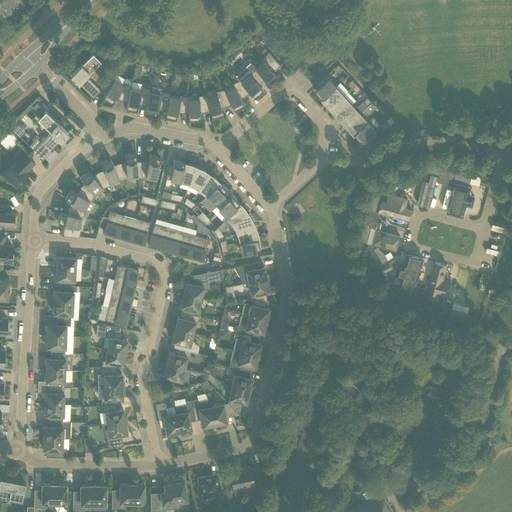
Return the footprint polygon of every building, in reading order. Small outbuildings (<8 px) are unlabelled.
[(0,0),(0,18),(6,14),(7,16),(13,11),(14,0),(0,0)] [(255,68),(265,78),(269,83),(277,76),(273,71),(279,65),(280,66),(281,65),(268,52),(261,59),(263,61),(256,67),(255,68)] [(100,61),(100,60),(92,53),(70,75),(74,78),(73,79),(74,80),(75,80),(79,83),(86,76),(100,61)] [(241,81),(240,81),(250,92),(254,97),(262,89),(259,85),(258,84),(265,78),(255,68),(256,67),(254,65),(253,65),(250,62),(246,66),(249,70),(251,72),(247,75),(241,81)] [(339,73),(343,69),(339,64),(334,68),(339,73)] [(113,79),(115,75),(113,73),(100,85),(106,91),(113,79)] [(327,75),(324,77),(317,84),(319,87),(315,91),(322,98),(336,86),(327,75)] [(100,90),(87,77),(80,84),(93,98),(100,90)] [(122,84),(113,79),(106,91),(103,97),(112,103),(116,97),(121,100),(127,101),(130,86),(123,82),(122,84)] [(352,88),(356,84),(352,79),(348,83),(352,88)] [(223,89),(231,103),(234,109),(244,104),(241,98),(246,95),(250,92),(239,80),(232,84),(233,86),(225,91),(224,89),(223,89)] [(360,88),(356,84),(352,88),(356,92),(360,88)] [(130,86),(127,101),(126,108),(136,110),(138,103),(147,105),(150,89),(141,87),(140,89),(131,87),(131,86),(130,86)] [(344,95),(336,86),(322,98),(330,107),(344,95)] [(150,89),(147,105),(145,112),(156,114),(157,107),(166,109),(170,93),(160,91),(160,94),(150,92),(151,89),(150,89)] [(206,95),(210,110),(212,117),(222,114),(221,108),(226,107),(231,103),(223,89),(216,91),(216,94),(207,97),(206,95)] [(170,93),(166,109),(165,116),(175,118),(177,111),(183,113),(188,112),(188,96),(180,95),(179,98),(170,96),(170,93)] [(210,110),(206,95),(198,95),(198,98),(188,98),(188,96),(188,112),(188,119),(199,119),(199,112),(205,112),(210,110)] [(344,95),(330,107),(338,116),(352,104),(344,95)] [(368,105),(372,102),(368,97),(364,101),(368,105)] [(377,106),(372,102),(368,105),(372,110),(377,106)] [(352,104),(338,116),(346,125),(360,113),(352,104)] [(45,111),(38,118),(37,119),(52,133),(42,144),(50,151),(63,137),(64,137),(65,137),(65,136),(64,136),(68,132),(45,111)] [(360,113),(346,125),(354,134),(368,121),(360,113)] [(381,126),(385,130),(390,126),(387,120),(381,126)] [(378,132),(368,121),(354,134),(362,142),(366,138),(368,141),(378,132)] [(29,146),(32,150),(40,141),(36,138),(29,146)] [(7,168),(1,174),(8,181),(10,180),(17,186),(28,174),(26,172),(35,163),(27,156),(24,153),(15,162),(14,161),(12,162),(9,161),(6,165),(7,168)] [(119,163),(113,165),(120,179),(127,179),(127,176),(137,175),(137,177),(136,161),(136,154),(125,155),(125,162),(119,163)] [(155,181),(158,167),(161,158),(150,155),(148,162),(142,160),(136,161),(137,177),(155,181)] [(98,172),(93,176),(103,188),(111,185),(109,182),(118,178),(119,180),(120,179),(113,165),(111,159),(101,163),(103,169),(98,172)] [(169,165),(167,175),(166,178),(170,179),(180,181),(184,163),(174,161),(173,166),(169,165)] [(191,164),(184,163),(180,181),(185,182),(190,184),(197,167),(191,164)] [(449,169),(441,167),(426,163),(424,171),(439,175),(437,182),(445,184),(449,169)] [(204,170),(197,167),(190,184),(194,186),(198,189),(209,174),(204,170)] [(457,171),(449,169),(445,184),(453,186),(455,179),(470,183),(472,175),(457,171)] [(80,187),(77,192),(90,200),(96,195),(94,193),(102,187),(103,188),(93,176),(88,171),(80,178),(85,183),(80,187)] [(417,182),(412,173),(404,177),(409,186),(417,182)] [(209,174),(198,189),(203,192),(206,196),(219,183),(215,178),(209,174)] [(427,184),(420,182),(414,205),(428,208),(436,178),(429,176),(427,184)] [(482,185),(488,187),(490,180),(481,178),(480,181),(482,185)] [(219,183),(206,196),(213,203),(216,206),(225,197),(223,194),(227,190),(219,183)] [(90,200),(77,192),(71,189),(65,198),(71,202),(68,207),(67,213),(82,217),(85,217),(87,214),(85,213),(86,210),(84,208),(89,200),(90,201),(90,200)] [(466,193),(453,190),(448,212),(461,216),(466,193)] [(177,194),(171,193),(163,191),(162,197),(175,200),(177,194)] [(367,214),(366,217),(381,221),(383,214),(376,212),(380,196),(372,194),(368,210),(367,214)] [(155,205),(156,199),(142,195),(140,202),(155,205)] [(228,199),(225,197),(216,206),(226,216),(239,203),(232,195),(228,199)] [(407,200),(389,196),(382,222),(407,228),(412,210),(405,208),(407,200)] [(174,209),(176,203),(161,200),(160,206),(174,209)] [(239,203),(226,216),(222,220),(226,224),(228,227),(232,224),(248,214),(244,208),(239,203)] [(5,206),(0,205),(0,225),(3,226),(13,226),(14,213),(1,212),(1,206),(5,206)] [(109,211),(106,221),(104,231),(103,231),(117,235),(123,215),(109,211)] [(202,219),(206,215),(202,211),(198,215),(202,219)] [(82,217),(67,213),(60,212),(58,222),(64,224),(63,230),(63,235),(62,235),(61,235),(79,236),(81,227),(78,226),(80,217),(82,217)] [(192,214),(189,217),(197,225),(198,220),(192,214)] [(251,219),(248,214),(232,224),(235,228),(237,233),(254,226),(251,219)] [(136,218),(123,215),(117,235),(131,239),(136,218)] [(206,215),(202,219),(206,224),(210,220),(206,215)] [(366,217),(364,225),(360,241),(375,267),(375,268),(382,264),(370,243),(368,243),(372,228),(379,230),(381,221),(366,217)] [(136,218),(131,239),(145,243),(145,242),(144,242),(150,222),(136,218)] [(197,225),(196,231),(205,233),(207,228),(198,219),(198,220),(197,225)] [(154,223),(151,234),(149,243),(148,243),(148,244),(162,248),(168,227),(154,223)] [(257,232),(254,226),(237,233),(239,237),(240,242),(258,239),(257,232)] [(168,227),(162,248),(175,251),(181,231),(168,227)] [(194,235),(181,231),(175,251),(189,255),(194,235)] [(398,236),(375,231),(372,245),(395,250),(398,236)] [(0,268),(2,268),(3,262),(11,262),(11,259),(13,258),(13,254),(11,253),(12,246),(4,245),(5,235),(0,234),(0,268)] [(194,235),(189,255),(203,259),(203,258),(202,258),(208,239),(194,235)] [(258,239),(240,242),(242,252),(241,252),(242,257),(255,254),(255,250),(260,249),(258,239)] [(414,257),(403,255),(398,277),(409,279),(414,257)] [(55,267),(75,269),(76,257),(57,256),(57,257),(55,257),(55,263),(57,264),(56,267),(55,267)] [(107,259),(100,257),(98,275),(103,276),(107,259)] [(255,262),(233,267),(242,282),(242,283),(249,282),(266,278),(264,266),(256,268),(255,262)] [(431,263),(427,287),(441,290),(445,265),(431,263)] [(382,264),(375,268),(390,294),(391,294),(415,300),(417,291),(409,289),(408,290),(393,287),(394,285),(393,285),(389,278),(390,278),(386,271),(382,264)] [(117,265),(114,279),(134,284),(138,270),(137,270),(117,265)] [(75,269),(55,267),(55,268),(56,268),(56,271),(54,271),(54,278),(56,278),(55,279),(60,279),(59,285),(73,286),(74,280),(75,269)] [(186,282),(183,294),(201,298),(203,287),(210,288),(206,272),(194,274),(195,282),(195,284),(186,282)] [(0,278),(0,298),(8,299),(8,291),(9,291),(9,287),(9,279),(0,278)] [(266,278),(249,282),(252,299),(266,299),(264,291),(269,290),(266,278)] [(114,279),(111,292),(131,297),(134,284),(114,279)] [(73,286),(59,285),(59,290),(55,290),(55,291),(53,291),(53,297),(54,297),(54,301),(73,303),(74,291),(73,291),(73,286)] [(232,286),(225,287),(227,298),(234,296),(232,286)] [(417,291),(415,300),(438,306),(449,309),(451,302),(425,295),(427,288),(418,286),(417,291)] [(111,292),(108,306),(128,311),(131,297),(111,292)] [(201,298),(183,294),(180,306),(188,308),(187,313),(199,316),(201,310),(198,310),(201,298)] [(244,303),(241,314),(266,320),(269,308),(264,307),(266,299),(252,299),(242,299),(241,302),(244,303)] [(54,301),(52,301),(52,302),(54,302),(54,305),(52,305),(52,311),(53,312),(53,313),(57,313),(57,319),(71,319),(71,314),(72,314),(73,303),(54,301)] [(128,311),(108,306),(104,320),(124,324),(124,325),(125,325),(128,311)] [(467,312),(452,308),(449,317),(465,321),(467,312)] [(178,317),(175,329),(192,333),(195,321),(198,322),(199,316),(187,313),(185,319),(178,317)] [(266,320),(241,314),(238,326),(236,325),(234,331),(254,336),(255,330),(263,332),(266,320)] [(71,319),(57,319),(56,324),(47,324),(47,325),(46,325),(46,331),(47,331),(47,335),(45,335),(66,336),(66,325),(70,325),(71,319)] [(119,338),(120,333),(121,327),(98,323),(96,335),(104,336),(102,348),(107,349),(125,352),(127,340),(119,338)] [(192,333),(175,329),(172,341),(180,343),(178,348),(191,351),(196,352),(198,347),(191,340),(192,333)] [(211,330),(209,337),(210,337),(216,339),(218,332),(211,330)] [(254,336),(234,331),(233,337),(235,338),(233,349),(234,350),(257,355),(260,343),(252,341),(254,336)] [(66,336),(45,335),(45,336),(47,336),(47,339),(45,339),(45,345),(47,346),(47,347),(51,347),(51,352),(65,353),(65,347),(66,336)] [(191,351),(178,348),(177,354),(169,352),(166,364),(184,368),(187,356),(190,357),(191,351)] [(102,360),(101,367),(114,368),(115,363),(123,364),(125,352),(107,349),(105,361),(102,360)] [(234,350),(231,361),(234,362),(233,368),(245,371),(247,365),(254,367),(257,355),(234,350)] [(65,353),(51,352),(51,358),(46,358),(46,359),(45,359),(44,365),(46,365),(46,369),(44,369),(65,370),(65,359),(65,358),(65,353)] [(432,355),(430,365),(454,370),(455,360),(432,355)] [(190,370),(184,368),(166,364),(164,376),(171,378),(170,383),(183,386),(187,385),(190,370)] [(245,371),(233,368),(227,366),(226,372),(234,374),(231,386),(249,390),(252,378),(244,376),(245,371)] [(114,368),(101,367),(101,374),(104,374),(104,386),(122,386),(122,374),(114,374),(114,368)] [(65,370),(44,369),(44,370),(46,370),(46,373),(44,373),(44,379),(45,380),(45,381),(50,381),(50,386),(64,387),(72,387),(72,381),(64,381),(65,370)] [(64,387),(50,386),(49,392),(45,392),(45,393),(44,393),(43,399),(45,399),(45,403),(43,403),(64,404),(64,392),(63,392),(64,387)] [(122,386),(104,386),(104,398),(101,398),(101,405),(114,404),(114,399),(122,399),(122,386)] [(249,390),(231,386),(228,403),(238,414),(241,401),(246,402),(249,390)] [(430,386),(428,397),(440,399),(442,389),(430,386)] [(214,424),(211,406),(210,403),(209,400),(198,402),(197,399),(191,400),(192,407),(195,419),(201,418),(202,426),(214,424)] [(192,407),(191,400),(185,401),(185,404),(174,406),(175,413),(179,431),(191,428),(189,420),(195,419),(192,407)] [(179,431),(175,413),(167,415),(165,404),(162,402),(155,403),(160,426),(165,425),(167,433),(179,431)] [(64,404),(43,403),(43,404),(45,404),(45,407),(43,407),(43,413),(44,413),(44,415),(49,415),(49,420),(63,421),(63,415),(64,404)] [(238,414),(228,403),(211,406),(214,424),(226,421),(225,416),(238,414)] [(115,410),(114,404),(101,405),(103,412),(105,412),(107,423),(125,421),(123,409),(115,410)] [(63,421),(49,420),(48,426),(44,426),(44,427),(42,427),(42,433),(44,433),(44,437),(42,437),(62,438),(63,426),(62,426),(63,421)] [(125,421),(107,423),(109,436),(106,436),(108,448),(123,445),(122,439),(121,439),(120,434),(127,433),(125,421)] [(302,432),(277,511),(296,511),(320,437),(302,432)] [(62,438),(42,437),(42,438),(44,438),(44,441),(42,441),(42,447),(43,447),(43,449),(58,449),(58,456),(66,457),(66,449),(62,449),(62,438)] [(91,451),(89,441),(89,437),(83,438),(85,452),(91,451)] [(233,471),(235,479),(231,480),(235,497),(242,496),(240,487),(247,485),(249,494),(258,492),(261,477),(259,467),(251,469),(251,467),(233,471)] [(222,494),(220,484),(218,474),(198,478),(199,487),(197,488),(199,499),(222,494)] [(0,478),(0,496),(22,501),(25,483),(0,478)] [(160,493),(158,493),(150,493),(150,511),(158,511),(158,505),(187,500),(183,480),(181,480),(180,479),(173,480),(174,482),(164,484),(165,490),(160,491),(160,493)] [(112,489),(111,507),(120,508),(120,502),(143,503),(144,484),(135,484),(135,483),(128,483),(128,484),(119,484),(119,490),(112,489)] [(66,503),(66,485),(57,485),(57,484),(51,484),(42,484),(42,490),(34,490),(34,508),(46,508),(46,503),(66,503)] [(90,485),(81,485),(81,491),(73,491),(72,509),(81,509),(81,504),(105,504),(106,485),(96,485),(90,484),(90,485)] [(393,511),(391,507),(379,485),(369,491),(372,497),(346,511),(393,511)]
